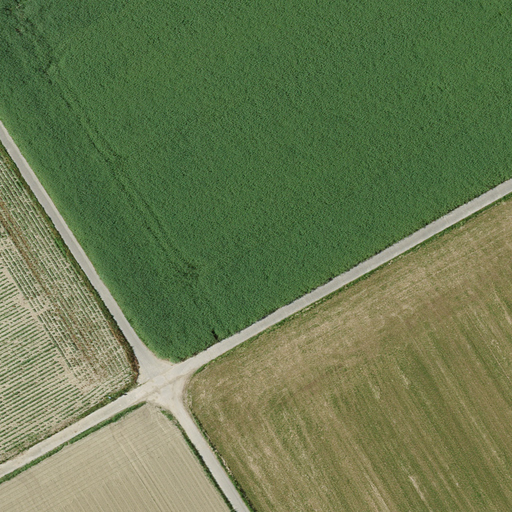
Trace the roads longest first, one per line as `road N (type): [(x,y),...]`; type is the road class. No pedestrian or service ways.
road 1 (track): [(511,184),(0,471)]
road 2 (track): [(0,130),(160,381)]
road 3 (track): [(242,511),(160,381)]
